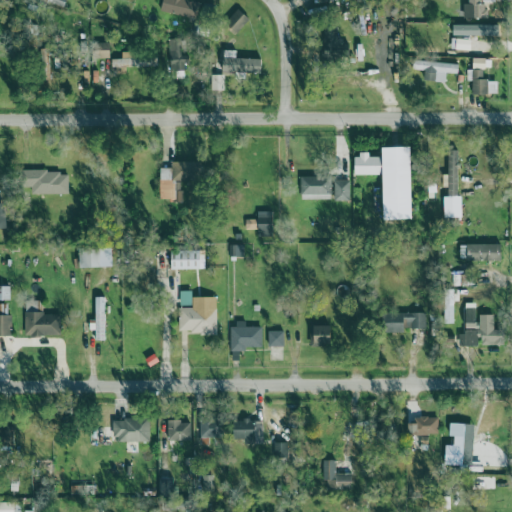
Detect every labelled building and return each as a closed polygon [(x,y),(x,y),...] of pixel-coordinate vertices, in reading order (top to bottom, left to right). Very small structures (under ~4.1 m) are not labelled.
[(200,1),(194,0),(163,0),(161,12),(197,19),(200,1)] [(465,18),(488,18),(488,2),(496,2),(495,0),(468,0),(469,4),(465,4),(465,18)] [(227,22),(238,32),(250,19),(238,9),(227,22)] [(498,26),(456,26),(456,34),(498,35),(498,26)] [(344,60),(345,39),(337,38),(338,28),(325,27),(324,59),(344,60)] [(451,49),(471,50),(472,39),(452,38),(451,49)] [(182,39),(169,40),(170,71),(187,70),(187,55),(183,55),(182,39)] [(111,58),(110,43),(95,43),(96,59),(111,58)] [(236,58),(236,51),(223,50),(222,73),(262,74),(263,59),(236,58)] [(114,59),(114,75),(126,75),(126,67),(147,67),(146,52),(122,52),(123,59),(114,59)] [(459,63),(414,61),(414,70),(425,70),(425,81),(446,82),(447,73),(458,74),(459,63)] [(467,70),(467,82),(472,82),(472,95),(498,94),(498,80),(484,81),(484,70),(467,70)] [(414,220),(412,147),(383,148),(385,221),(414,220)] [(462,218),(462,197),(459,197),(459,151),(448,151),(448,176),(443,176),(444,188),(445,188),(445,218),(462,218)] [(382,175),(382,157),(370,157),(370,154),(355,154),(355,175),(382,175)] [(187,200),(188,169),(161,168),(160,199),(187,200)] [(32,194),(69,194),(69,171),(20,172),(21,187),(32,187),(32,194)] [(331,200),(331,177),(301,177),(301,199),(331,200)] [(350,180),(335,180),(334,201),(350,201),(350,180)] [(258,237),(274,237),(275,212),(259,211),(258,237)] [(257,219),(246,219),(246,230),(258,229),(257,219)] [(501,245),(461,244),(461,260),(501,261),(501,245)] [(244,245),(230,245),(230,257),(244,257),(244,245)] [(81,269),(101,268),(101,249),(80,250),(81,269)] [(171,269),(201,270),(201,251),(172,250),(171,269)] [(453,286),(466,286),(466,277),(453,277),(453,286)] [(0,300),(11,300),(11,286),(0,286),(0,300)] [(105,297),(96,298),(96,320),(90,320),(90,330),(96,330),(96,340),(106,340),(105,297)] [(179,308),(179,333),(217,333),(217,297),(193,297),(193,308),(179,308)] [(0,335),(12,336),(12,316),(4,316),(5,304),(0,304),(0,335)] [(460,346),(480,346),(504,345),(503,330),(495,330),(494,315),(477,316),(477,309),(466,309),(467,333),(459,333),(460,346)] [(404,329),(426,329),(427,314),(384,312),(383,332),(404,333),(404,329)] [(25,313),(25,336),(62,336),(62,313),(25,313)] [(232,349),(262,349),(262,327),(246,327),(246,322),(232,321),(232,349)] [(310,327),(311,346),(333,346),(332,326),(310,327)] [(269,347),(285,346),(284,331),(269,331),(269,347)] [(113,419),(114,441),(150,441),(150,418),(113,419)] [(439,435),(439,419),(410,419),(410,435),(439,435)] [(201,420),(201,438),(224,437),(224,420),(201,420)] [(234,421),(235,439),(245,439),(246,446),(264,445),(263,420),(234,421)] [(192,441),(191,421),(168,422),(169,442),(192,441)] [(474,424),(450,423),(450,437),(455,438),(454,446),(447,445),(446,467),(473,468),(474,424)] [(0,440),(8,441),(7,428),(0,428),(0,440)] [(288,457),(288,443),(275,443),(275,457),(288,457)] [(323,481),(328,481),(327,489),(353,490),(353,474),(336,474),(337,460),(323,460),(323,481)] [(172,479),(160,479),(160,494),(172,495),(172,479)] [(0,511),(21,511),(21,503),(0,502),(0,511)]
